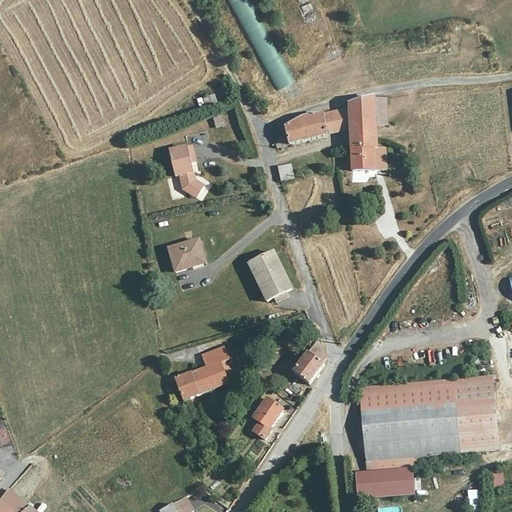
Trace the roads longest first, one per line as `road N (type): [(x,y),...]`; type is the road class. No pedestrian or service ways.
road 1 (residential): [(511,75),(362,90),(262,128),(336,376)]
road 2 (tertiary): [(336,376),(438,235),(511,180)]
road 3 (tertiary): [(239,511),(336,376)]
road 4 (track): [(189,0),(262,128)]
road 5 (residential): [(336,376),(347,511)]
